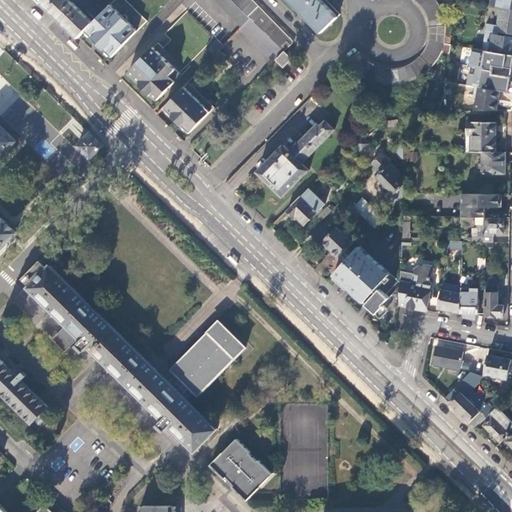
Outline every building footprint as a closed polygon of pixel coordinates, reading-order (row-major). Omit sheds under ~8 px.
[(43,0),(42,2),(78,38),(85,30),(93,23),(69,0),(43,0)] [(148,21),(126,0),(114,0),(97,19),(93,23),(85,30),(113,57),(138,32),(148,21)] [(97,19),(114,0),(94,0),(86,9),(97,19)] [(214,0),(242,28),(251,19),(232,0),(214,0)] [(232,0),(251,19),(283,50),(284,51),(293,42),(251,0),(232,0)] [(289,0),(321,32),(337,17),(320,0),(289,0)] [(414,0),(421,6),(424,9),(426,13),(429,22),(430,32),(430,37),(428,43),(424,52),(418,59),(410,65),(399,69),(394,69),(383,69),(374,65),(366,60),(359,52),(346,60),(355,71),(359,74),(368,80),(373,82),(383,84),(389,85),(395,85),(401,84),(406,83),(417,78),(426,72),(434,64),(437,60),(440,54),(443,49),(444,43),(445,34),(445,29),(445,23),(442,13),(440,8),(437,1),(435,0),(414,0)] [(511,8),(511,0),(491,0),(491,5),(500,7),(511,8)] [(511,34),(511,8),(500,7),(497,25),(487,24),(486,30),(491,30),(496,31),(498,32),(511,34)] [(242,28),(240,30),(266,55),(273,61),(283,50),(251,19),(242,28)] [(452,24),(447,23),(445,34),(444,43),(450,44),(452,24)] [(498,34),(498,32),(496,31),(491,30),(486,30),(483,50),(492,51),(511,54),(511,36),(505,35),(498,34)] [(74,50),(77,47),(69,39),(66,42),(74,50)] [(208,50),(214,56),(220,50),(224,46),(218,41),(208,50)] [(157,102),(182,76),(154,48),(129,74),(157,102)] [(226,56),(220,50),(214,56),(214,57),(219,62),(226,56)] [(292,58),(284,51),(276,59),(284,66),(292,58)] [(511,62),(511,60),(511,54),(492,51),(490,58),(511,62)] [(490,88),(507,91),(511,65),(494,63),(490,88)] [(201,94),(189,83),(168,104),(164,108),(190,133),(215,108),(203,96),(199,100),(196,98),(201,94)] [(351,113),(323,85),(310,98),(330,117),(325,122),(324,120),(319,125),(317,123),(294,147),(290,151),(289,150),(284,144),(257,171),(284,196),(309,170),(302,163),(351,113)] [(496,109),(499,90),(475,86),(473,98),(477,99),(475,110),(496,109)] [(482,152),(496,152),(497,123),(468,123),(468,134),(468,152),(482,152)] [(0,249),(17,232),(5,220),(4,221),(0,216),(0,157),(16,141),(0,125),(0,249)] [(90,158),(103,146),(90,133),(78,146),(90,158)] [(355,143),(362,150),(369,144),(362,136),(355,143)] [(418,162),(419,151),(403,150),(403,157),(403,162),(418,162)] [(482,152),(482,173),(505,173),(505,153),(496,152),(482,152)] [(395,193),(403,185),(396,178),(399,175),(401,173),(381,153),(372,163),(382,172),(378,176),(395,193)] [(403,185),(395,193),(384,205),(390,211),(403,196),(403,185)] [(325,204),(309,188),(287,210),(294,217),(296,216),(305,224),(325,204)] [(500,195),(482,194),(462,194),(461,217),(487,217),(487,206),(500,206),(500,195)] [(354,207),(375,228),(383,218),(363,198),(354,207)] [(411,222),(411,216),(402,215),(402,234),(410,234),(411,222)] [(486,242),(493,242),(493,233),(503,234),(503,229),(504,229),(504,218),(485,218),(485,226),(477,225),(477,235),(472,235),(472,242),(486,242)] [(339,268),(348,258),(343,253),(353,242),(348,237),(351,234),(345,229),(342,232),(337,227),(330,233),(323,241),(332,251),(320,264),(326,270),(328,269),(334,274),(339,268)] [(330,233),(326,229),(318,237),(323,241),(330,233)] [(462,249),(462,242),(462,241),(448,240),(447,249),(462,249)] [(334,274),(334,275),(364,302),(365,301),(367,303),(366,304),(377,313),(385,305),(384,304),(390,297),(380,288),(379,290),(377,288),(390,273),(359,245),(348,258),(339,268),(334,274)] [(230,255),(227,258),(235,266),(238,263),(230,255)] [(401,263),(399,305),(427,310),(430,296),(433,280),(432,279),(433,274),(431,271),(431,268),(434,266),(435,261),(432,256),(426,255),(423,257),(419,257),(414,260),(414,265),(401,263)] [(320,264),(315,270),(320,276),(326,270),(320,264)] [(67,324),(80,336),(83,339),(78,343),(86,350),(90,346),(103,359),(121,376),(137,392),(155,410),(164,419),(160,423),(164,427),(167,430),(171,426),(190,445),(196,450),(217,429),(198,410),(186,398),(169,382),(51,265),(30,287),(67,324)] [(498,277),(485,277),(485,285),(498,286),(498,277)] [(498,286),(485,285),(485,304),(498,305),(498,286)] [(461,294),(441,289),(437,307),(460,312),(461,294)] [(476,292),(461,291),(461,294),(460,312),(478,313),(478,299),(476,299),(476,292)] [(485,316),(508,317),(508,305),(498,305),(485,304),(485,316)] [(219,321),(173,369),(177,374),(169,382),(186,398),(194,390),(198,394),(246,347),(219,321)] [(433,364),(461,369),(464,351),(436,346),(433,364)] [(511,366),(511,359),(488,355),(484,374),(509,379),(511,366)] [(0,391),(32,423),(48,407),(21,380),(10,369),(3,363),(4,362),(0,358),(0,391)] [(12,368),(10,369),(21,380),(25,375),(19,370),(16,372),(12,368)] [(447,398),(476,427),(489,414),(497,406),(503,400),(495,396),(487,404),(480,397),(475,402),(467,395),(484,377),(469,375),(450,395),(447,398)] [(503,400),(509,394),(503,388),(495,396),(503,400)] [(511,420),(497,406),(489,414),(492,417),(484,425),(501,442),(504,438),(511,430),(511,420)] [(251,452),(237,438),(212,464),(226,478),(227,477),(235,484),(234,486),(247,499),(273,474),(259,460),(258,461),(250,453),(251,452)]
